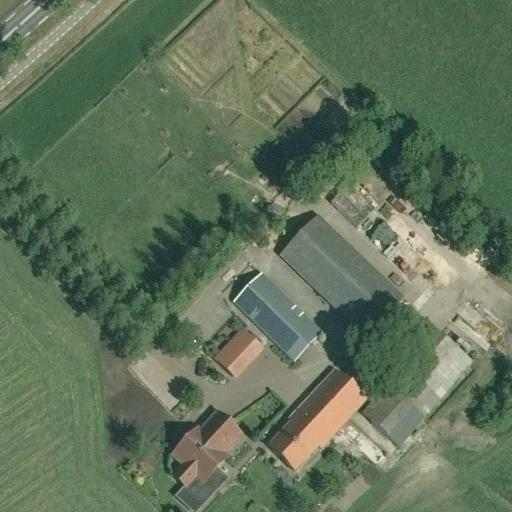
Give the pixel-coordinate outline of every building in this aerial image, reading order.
[(338,204),(360,225),(376,208),(353,188),(338,204)] [(366,338),(402,300),(316,219),(280,257),(366,338)] [(293,363),(320,335),(262,278),(235,307),(293,363)] [(491,321),(483,332),(495,340),(503,329),(491,321)] [(260,349),(242,332),(215,362),(232,378),(260,349)] [(473,365),(435,333),(361,418),(398,450),(424,420),(425,421),(473,365)] [(291,424),(267,450),(293,474),(317,448),(320,451),(366,403),(334,373),(289,421),(291,424)] [(217,416),(199,435),(196,432),(173,456),(183,465),(172,478),(185,490),(196,478),(203,484),(226,460),(220,455),(238,436),(217,416)]
